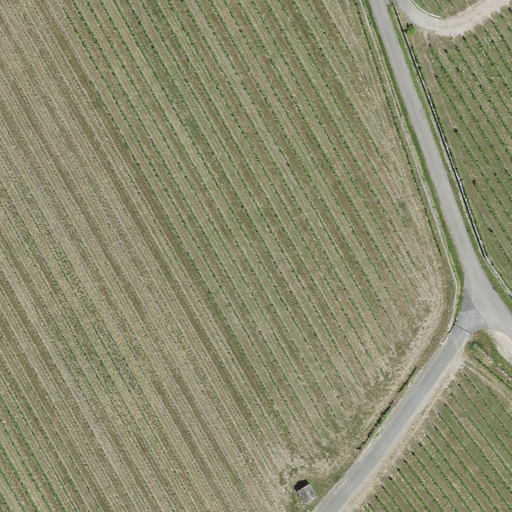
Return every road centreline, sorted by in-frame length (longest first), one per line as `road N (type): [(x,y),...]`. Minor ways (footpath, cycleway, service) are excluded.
road 1 (track): [(378,0),(485,301),(511,331)]
road 2 (track): [(328,511),(485,301)]
